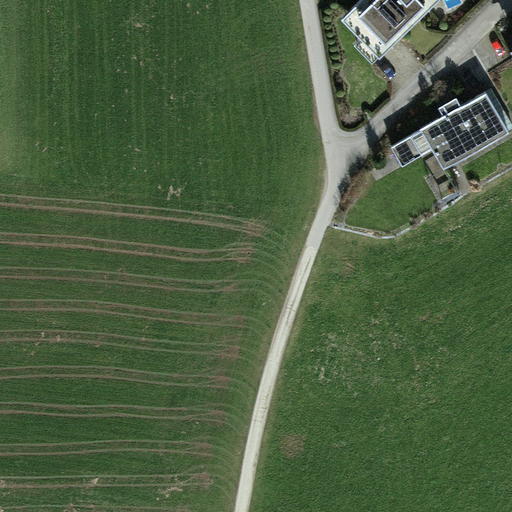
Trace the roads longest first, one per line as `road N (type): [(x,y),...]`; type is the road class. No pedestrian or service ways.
road 1 (track): [(309,0),(335,173),(268,380),(241,511)]
road 2 (residential): [(335,173),(509,0)]
